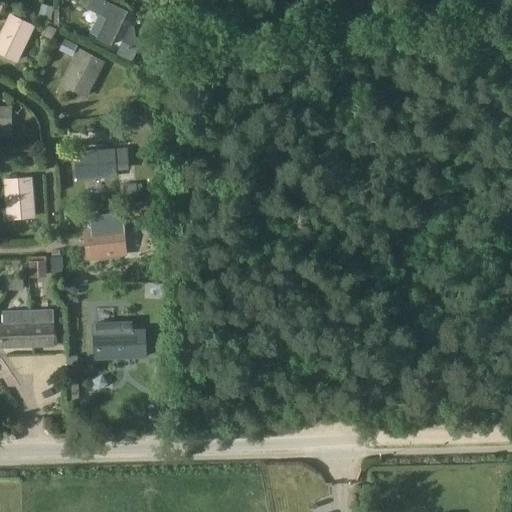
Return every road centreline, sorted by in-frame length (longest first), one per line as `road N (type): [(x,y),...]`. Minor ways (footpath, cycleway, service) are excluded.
road 1 (unclassified): [(0,453),(359,444)]
road 2 (track): [(359,444),(511,437)]
